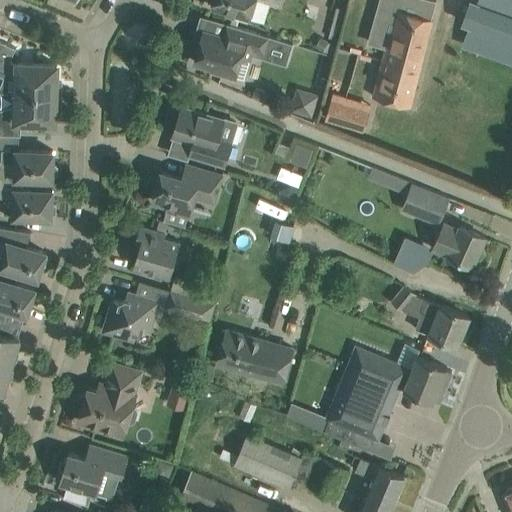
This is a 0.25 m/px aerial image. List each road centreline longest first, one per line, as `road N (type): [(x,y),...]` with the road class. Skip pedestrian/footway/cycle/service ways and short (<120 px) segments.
road 1 (residential): [(16,506),(88,245),(92,46)]
road 2 (tertiary): [(470,426),(511,300)]
